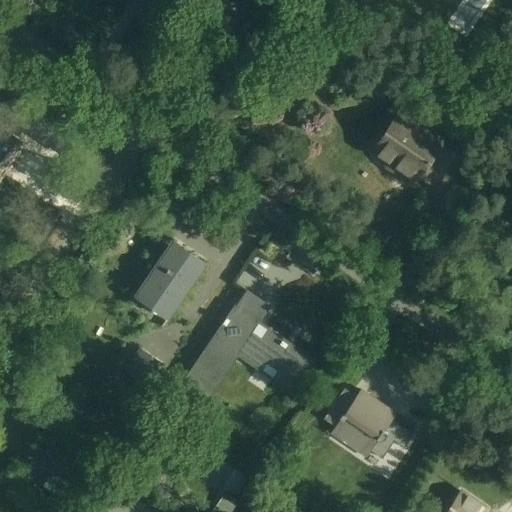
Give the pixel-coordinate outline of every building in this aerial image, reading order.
[(369,157),(418,186),(444,141),(396,113),(369,157)] [(174,321),(213,264),(174,237),(135,294),(174,321)] [(276,309),(249,288),(184,374),(209,393),(239,353),(293,393),(319,359),(267,320),(276,309)] [(405,447),(419,426),(349,379),(323,417),(337,427),(331,435),(366,459),(373,449),(386,457),(396,441),(405,447)] [(496,511),(497,511),(464,487),(445,511),(496,511)]
